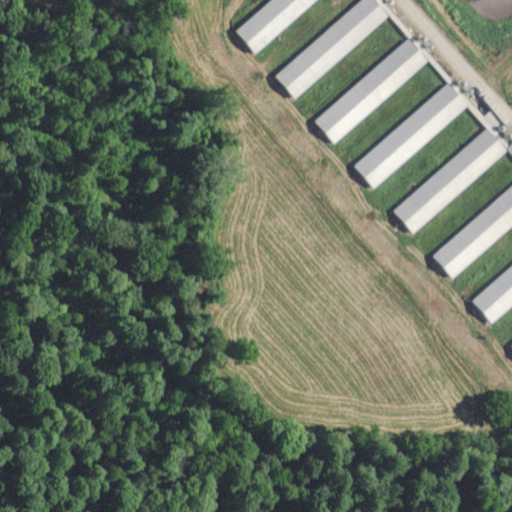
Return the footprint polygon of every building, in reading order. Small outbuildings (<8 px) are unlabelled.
[(252,53),(314,0),(267,0),(232,30),(252,53)] [(386,17),(371,0),(359,0),(272,76),(291,99),(386,17)] [(426,62),(406,39),(311,121),(331,144),(426,62)] [(465,106),(445,84),(351,166),(371,189),(465,106)] [(410,234),(506,151),(511,157),(511,143),(504,150),(486,129),(390,211),(410,234)] [(511,185),(429,255),(448,278),(511,225),(511,185)] [(511,263),(468,300),(487,323),(511,302),(511,263)]
